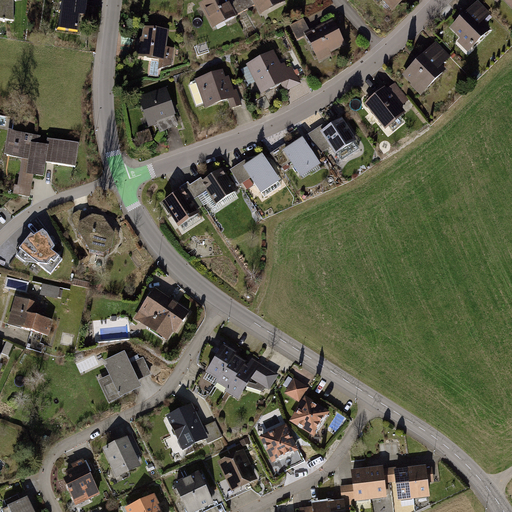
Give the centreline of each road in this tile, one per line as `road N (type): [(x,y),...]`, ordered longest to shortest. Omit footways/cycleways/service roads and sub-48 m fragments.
road 1 (residential): [(122,179),(294,112),(343,83),(441,0)]
road 2 (residential): [(223,303),(163,394),(54,455),(45,488),(56,511)]
road 3 (track): [(248,319),(266,284),(271,221),(411,148)]
road 4 (residential): [(114,0),(106,72),(122,179)]
road 5 (residential): [(223,303),(374,401)]
road 6 (residential): [(246,511),(312,480),(374,401)]
road 7 (residential): [(374,401),(460,460),(503,511)]
road 8 (residential): [(122,179),(157,241),(223,303)]
road 9 (residential): [(0,236),(36,207),(122,179)]
